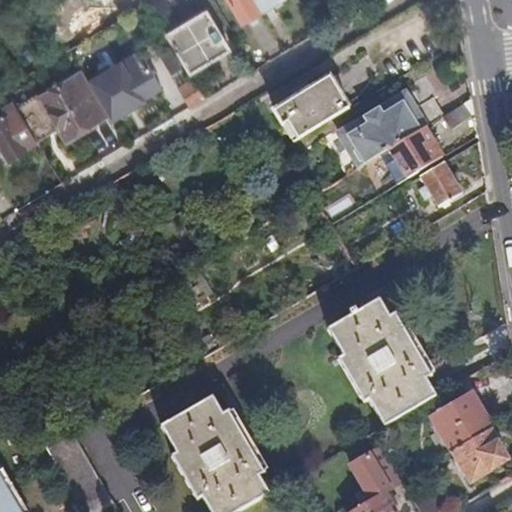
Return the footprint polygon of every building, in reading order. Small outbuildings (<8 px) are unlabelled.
[(228,0),(241,21),(277,0),(228,0)] [(189,72),(228,49),(205,10),(166,33),(189,72)] [(158,52),(171,75),(190,107),(205,98),(193,78),(189,81),(167,46),(158,52)] [(71,75),(16,108),(17,109),(36,140),(57,128),(65,142),(108,117),(81,70),(72,76),(71,75)] [(171,75),(157,84),(175,116),(190,107),(171,75)] [(282,126),(288,123),(298,140),(349,108),(330,77),(273,111),(282,126)] [(402,91),(336,132),(358,169),(390,150),(425,128),(423,126),(442,115),(431,96),(412,107),(402,91)] [(475,114),(472,100),(443,117),(450,129),(475,114)] [(0,115),(2,118),(17,109),(12,101),(0,109),(0,111),(2,114),(0,115)] [(0,146),(8,160),(37,143),(36,140),(17,109),(2,118),(0,118),(0,146)] [(392,175),(402,169),(408,179),(443,158),(425,128),(390,150),(396,159),(386,165),(392,175)] [(439,207),(462,193),(444,163),(421,177),(427,186),(419,191),(425,200),(433,196),(439,207)] [(392,175),(397,185),(408,179),(402,169),(392,175)] [(363,405),(369,401),(384,428),(436,398),(425,379),(432,375),(431,374),(429,375),(396,317),(397,316),(396,314),(389,318),(379,301),(328,331),(343,358),(338,361),(363,405)] [(472,392),(430,417),(451,453),(453,452),(490,430),(493,428),(472,392)] [(195,502),(202,498),(209,511),(240,511),(269,495),(258,477),(264,474),(264,472),(263,472),(229,414),(230,413),(229,412),(222,416),(212,399),(161,428),(177,456),(171,459),(195,502)] [(43,429),(57,421),(49,407),(35,415),(43,429)] [(471,483),(508,461),(490,430),(453,452),(471,483)] [(360,442),(373,464),(386,457),(373,434),(360,442)] [(73,435),(48,450),(84,511),(101,511),(114,505),(73,435)] [(420,471),(415,464),(402,472),(406,480),(409,478),(420,471)] [(0,511),(19,511),(0,478),(0,511)] [(406,480),(402,482),(419,511),(440,511),(438,511),(424,488),(418,492),(409,478),(406,480)] [(395,511),(384,493),(352,511),(395,511)]
